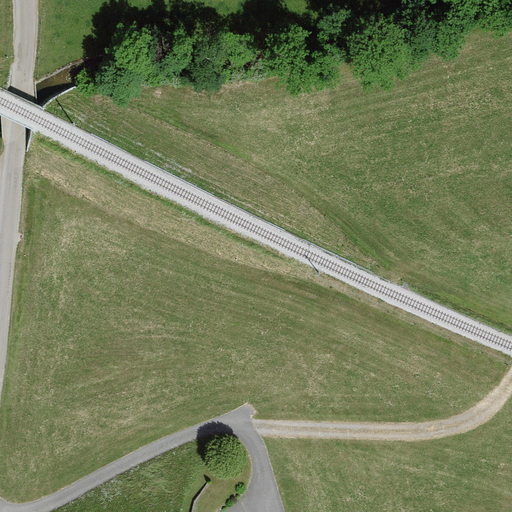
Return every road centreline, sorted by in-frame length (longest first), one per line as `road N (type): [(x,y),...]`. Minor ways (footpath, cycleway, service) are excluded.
road 1 (unclassified): [(21,0),(0,293)]
road 2 (track): [(243,429),(437,428),(485,410),(511,378)]
